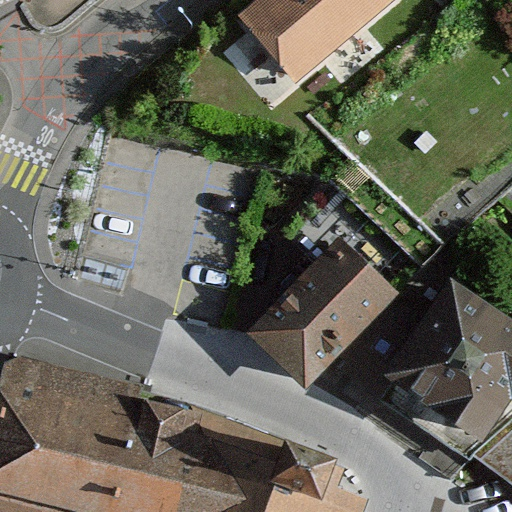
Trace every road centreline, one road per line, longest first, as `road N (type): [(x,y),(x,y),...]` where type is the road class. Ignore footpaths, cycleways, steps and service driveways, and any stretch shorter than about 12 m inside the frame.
road 1 (residential): [(406,497),(296,411),(19,303)]
road 2 (residential): [(51,102),(150,0)]
